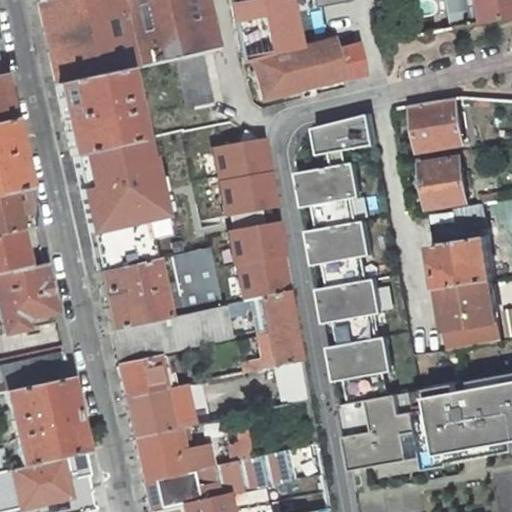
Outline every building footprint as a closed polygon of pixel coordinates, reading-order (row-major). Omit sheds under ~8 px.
[(44,0),(36,2),(55,86),(124,69),(125,71),(136,69),(120,0),(44,0)] [(218,50),(206,0),(120,0),(136,69),(176,60),(202,54),(218,50)] [(290,0),(229,0),(242,63),(250,62),(301,47),(294,12),(290,0)] [(290,0),(294,12),(322,7),(349,0),(290,0)] [(441,0),(447,29),(453,28),(448,0),(441,0)] [(468,0),(448,0),(453,28),(462,26),(463,28),(474,25),(468,0)] [(468,0),(474,25),(511,17),(511,8),(510,0),(468,0)] [(322,7),(294,12),(301,47),(328,40),(322,7)] [(260,101),(342,79),(336,52),(332,39),(328,40),(301,47),(250,62),(260,101)] [(336,52),(342,79),(364,74),(358,46),(336,52)] [(186,111),(213,105),(202,54),(176,60),(186,111)] [(55,86),(71,157),(142,141),(142,139),(125,71),(124,69),(55,86)] [(0,121),(11,118),(1,75),(0,74),(0,121)] [(419,151),(464,143),(457,100),(412,107),(419,151)] [(346,379),(350,402),(398,394),(394,370),(389,344),(398,342),(396,334),(387,336),(383,312),(378,286),(387,284),(386,276),(377,278),(373,255),(368,228),(377,226),(375,218),(366,220),(362,197),(357,170),(356,162),(348,164),(345,150),(377,144),(373,119),(362,121),(361,116),(325,125),(333,166),(323,168),(298,173),(302,197),(312,195),(314,205),(318,229),(309,231),(313,254),(323,253),(325,263),(329,287),(319,288),(323,312),(333,310),(335,321),(339,344),(330,346),(334,370),(344,368),(346,379)] [(0,195),(27,189),(11,118),(0,121),(0,195)] [(325,125),(316,128),(323,168),(333,166),(325,125)] [(186,135),(189,145),(214,140),(212,129),(186,135)] [(148,203),(133,206),(137,220),(141,220),(152,217),(198,207),(194,189),(181,130),(142,139),(142,141),(146,160),(144,160),(146,171),(149,170),(152,186),(145,187),(148,203)] [(422,163),(428,208),(468,201),(461,157),(422,163)] [(366,168),(357,170),(362,197),(371,195),(366,168)] [(274,221),(264,185),(235,190),(232,182),(211,186),(223,232),(274,221)] [(27,189),(0,195),(0,233),(19,229),(16,215),(32,212),(27,189)] [(312,195),(302,197),(304,207),(314,205),(312,195)] [(460,228),(486,223),(483,202),(456,207),(460,228)] [(146,237),(141,220),(137,220),(88,231),(92,250),(104,247),(109,269),(149,260),(147,250),(153,248),(151,236),(146,237)] [(274,221),(223,232),(229,247),(277,237),(274,221)] [(377,226),(368,228),(373,255),(381,253),(377,226)] [(0,273),(27,267),(19,229),(0,233),(0,273)] [(434,244),(441,288),(493,280),(496,280),(489,235),(434,244)] [(208,248),(171,256),(179,297),(161,301),(164,319),(221,306),(219,298),(208,248)] [(323,253),(313,254),(315,265),(325,263),(323,253)] [(110,331),(164,319),(161,301),(151,259),(149,260),(109,269),(97,272),(110,331)] [(54,313),(43,263),(27,267),(0,273),(0,318),(3,334),(27,329),(25,319),(54,313)] [(441,288),(451,350),(503,340),(493,280),(441,288)] [(387,284),(378,286),(383,312),(392,311),(387,284)] [(275,366),(300,361),(287,290),(241,301),(239,301),(241,309),(250,307),(252,318),(264,316),(270,348),(259,351),(261,360),(241,364),(242,373),(275,366)] [(239,293),(219,298),(221,306),(231,303),(239,301),(241,301),(239,293)] [(224,316),(233,314),(231,303),(221,306),(224,316)] [(116,362),(228,337),(224,316),(221,306),(164,319),(110,331),(116,362)] [(333,310),(323,312),(325,323),(335,321),(333,310)] [(259,351),(270,348),(264,316),(252,318),(259,351)] [(398,342),(389,344),(394,370),(402,369),(398,342)] [(0,391),(6,391),(68,377),(63,352),(0,366),(0,391)] [(157,357),(117,366),(124,397),(163,389),(164,388),(157,357)] [(157,357),(164,388),(175,386),(172,375),(168,375),(164,358),(163,357),(157,357)] [(275,366),(284,405),(285,405),(307,400),(300,361),(275,366)] [(344,368),(334,370),(336,381),(346,379),(344,368)] [(340,404),(352,469),(381,464),(425,456),(448,452),(468,448),(466,436),(481,434),(484,445),(511,440),(511,372),(398,394),(350,402),(340,404)] [(23,467),(85,453),(68,377),(6,391),(23,467)] [(164,388),(163,389),(166,403),(182,400),(179,385),(175,386),(164,388)] [(124,397),(133,439),(172,430),(166,403),(163,389),(124,397)] [(188,427),(182,400),(166,403),(172,430),(187,427),(188,427)] [(307,400),(285,405),(288,417),(294,449),(300,447),(316,444),(307,400)] [(288,417),(285,405),(284,405),(271,408),(274,420),(288,417)] [(264,422),(224,430),(231,462),(271,454),(264,422)] [(177,451),(192,448),(187,427),(172,430),(177,451)] [(172,430),(133,439),(143,482),(182,473),(212,466),(207,444),(192,448),(177,451),(172,430)] [(481,434),(466,436),(468,448),(484,445),(481,434)] [(295,480),(307,478),(300,447),(294,449),(288,450),(295,480)] [(182,473),(143,482),(149,511),(150,511),(182,505),(182,503),(226,493),(226,495),(232,494),(246,491),(295,480),(288,450),(271,454),(231,462),(212,466),(182,473)] [(448,452),(425,456),(427,468),(450,464),(448,452)] [(65,475),(89,470),(85,453),(23,467),(7,470),(0,471),(0,500),(2,500),(5,509),(20,506),(20,507),(70,496),(65,475)] [(425,456),(381,464),(383,476),(427,468),(425,456)] [(313,493),(324,491),(321,475),(310,477),(313,493)] [(248,496),(246,491),(232,494),(233,499),(248,496)] [(229,511),(230,511),(226,495),(226,493),(182,503),(182,505),(183,511),(229,511)]
